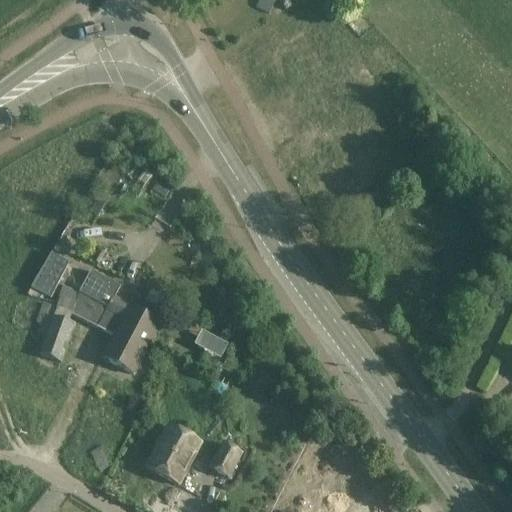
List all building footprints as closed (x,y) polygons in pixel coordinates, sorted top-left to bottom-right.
[(309,34),(276,48),(284,68),(317,55),(309,34)] [(294,87),(277,97),(283,107),(280,109),(288,123),(285,125),(298,146),(301,144),(310,158),(313,156),(320,166),(336,155),(330,145),(334,143),(325,129),(328,127),(315,106),(312,108),(303,95),(300,97),(294,87)] [(68,265),(52,256),(35,283),(35,284),(32,290),(50,299),(68,265)] [(84,285),(79,293),(78,295),(107,310),(106,312),(122,321),(120,325),(132,331),(131,333),(136,336),(132,343),(147,351),(160,326),(154,324),(160,313),(142,304),(137,315),(130,311),(131,309),(113,299),(119,288),(90,273),(84,285)] [(78,295),(79,293),(62,288),(55,308),(43,304),(35,324),(48,329),(39,356),(61,363),(74,325),(69,323),(72,317),(113,338),(102,360),(134,377),(147,351),(132,343),(136,336),(131,333),(132,331),(120,325),(122,321),(106,312),(107,310),(78,295)] [(206,356),(199,369),(212,376),(219,363),(206,356)] [(201,445),(168,428),(145,470),(178,488),(201,445)] [(241,456),(223,446),(210,471),(228,480),(241,456)] [(110,467),(102,448),(90,453),(99,472),(110,467)]
